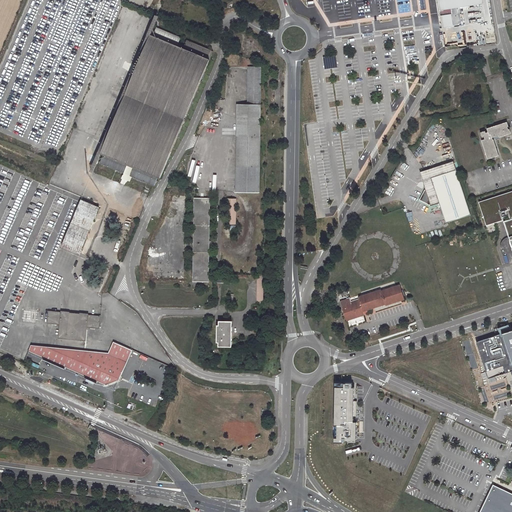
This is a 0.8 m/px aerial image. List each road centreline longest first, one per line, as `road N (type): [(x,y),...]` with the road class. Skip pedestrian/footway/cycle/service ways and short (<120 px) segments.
road 1 (residential): [(194,122),(138,236),(131,285),(169,348),(195,371),(286,384)]
road 2 (unclassified): [(303,320),(318,267),(439,66),(456,53),(506,47)]
road 3 (unknown): [(118,0),(58,138),(40,143),(0,120)]
road 4 (tertiary): [(291,259),(294,77)]
road 5 (unclassified): [(365,354),(511,307)]
road 6 (unclassified): [(376,373),(511,434)]
road 7 (primary): [(0,375),(132,435)]
road 8 (primary): [(260,475),(132,435)]
